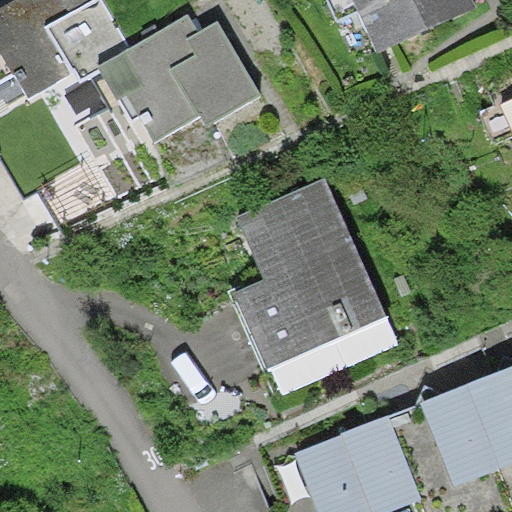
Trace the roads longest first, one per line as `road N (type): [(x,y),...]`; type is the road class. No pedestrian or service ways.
road 1 (unknown): [(170,502),(279,434),(511,329)]
road 2 (residential): [(174,511),(134,419),(0,263)]
